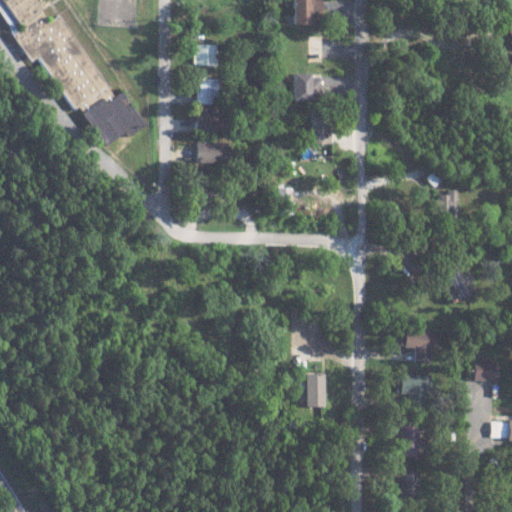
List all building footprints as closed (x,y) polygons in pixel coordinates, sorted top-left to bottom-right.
[(98,145),(121,131),(124,135),(140,125),(120,92),(109,98),(57,15),(45,22),(31,0),(0,0),(18,29),(9,35),(26,63),(36,58),(68,110),(75,106),(98,145)] [(319,0),(290,0),(290,25),(319,25),(319,0)] [(0,18),(10,33),(17,28),(0,2),(0,18)] [(511,16),(511,17),(502,22),(511,40),(511,16)] [(190,65),(213,65),(213,44),(191,44),(190,65)] [(193,103),(215,103),(215,78),(201,78),(201,71),(192,72),(193,103)] [(288,100),(317,100),(318,75),(289,74),(288,100)] [(190,129),(221,130),(221,109),(191,108),(190,129)] [(307,142),(324,143),(325,117),(307,116),(307,142)] [(191,162),(220,163),(221,142),(192,141),(191,162)] [(208,172),(187,173),(188,202),(209,201),(208,172)] [(286,213),(286,186),(272,186),(273,213),(286,213)] [(452,219),(453,189),(444,189),(444,193),(434,193),(433,210),(444,210),(444,219),(452,219)] [(454,300),(465,294),(454,269),(443,274),(454,300)] [(427,361),(427,347),(435,347),(435,330),(400,328),(399,346),(410,347),(410,361),(427,361)] [(495,380),(496,361),(470,360),(470,379),(495,380)] [(303,405),(322,405),(322,373),(303,372),(303,405)] [(405,405),(427,405),(427,374),(396,375),(396,393),(405,393),(405,405)] [(511,420),(487,420),(487,437),(511,437),(511,420)] [(418,455),(419,424),(398,423),(397,455),(418,455)] [(398,500),(418,501),(419,470),(399,470),(398,500)]
